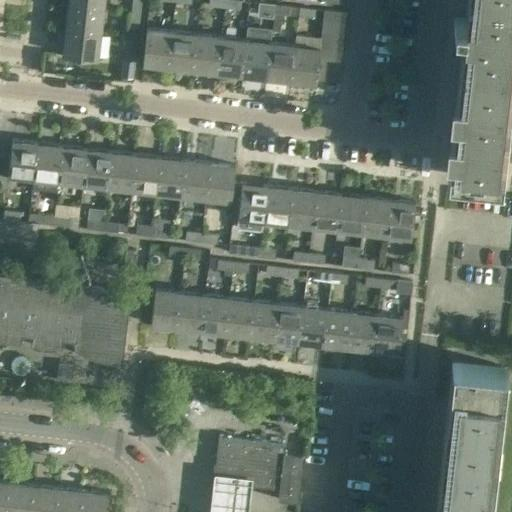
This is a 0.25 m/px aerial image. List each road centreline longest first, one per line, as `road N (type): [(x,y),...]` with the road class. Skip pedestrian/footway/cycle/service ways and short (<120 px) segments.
road 1 (residential): [(346,129),(0,87)]
road 2 (residential): [(330,511),(344,392),(418,400),(404,511)]
road 3 (tertiary): [(147,511),(138,468),(113,447),(0,422)]
road 4 (residential): [(438,0),(421,139)]
road 5 (residential): [(346,129),(361,0)]
